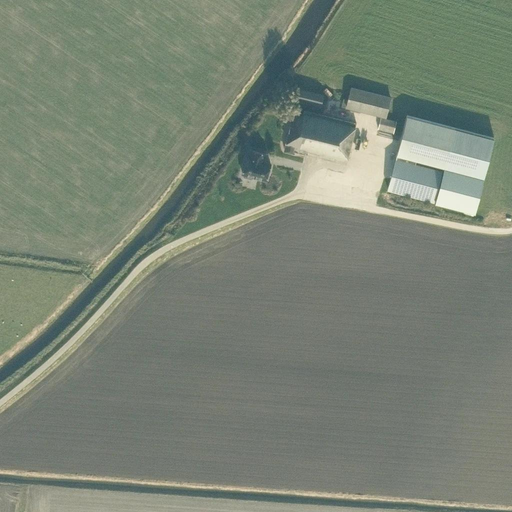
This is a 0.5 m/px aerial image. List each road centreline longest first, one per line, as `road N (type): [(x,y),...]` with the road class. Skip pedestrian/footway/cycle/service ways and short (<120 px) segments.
road 1 (unclassified): [(0,402),(166,248),(292,197),(357,207)]
road 2 (track): [(357,207),(511,230)]
